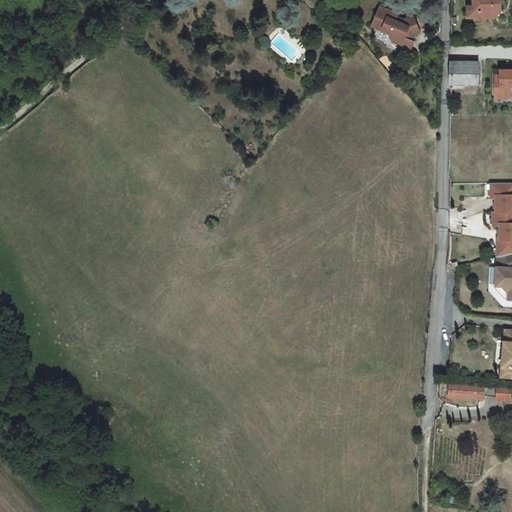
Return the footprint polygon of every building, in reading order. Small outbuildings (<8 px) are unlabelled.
[(472,0),(472,5),(467,5),(467,17),(474,16),(474,20),(485,20),(485,17),(493,17),(493,9),(500,9),(499,0),(472,0)] [(381,6),(372,25),(390,32),(393,39),(403,44),(404,47),(411,50),(415,41),(412,40),(415,33),(421,31),(414,16),(405,20),(397,17),(399,14),(381,6)] [(450,75),(450,85),(478,86),(479,62),(450,61),(450,66),(450,75)] [(500,75),(495,75),(495,96),(511,96),(511,69),(500,69),(500,75)] [(511,182),(491,183),(491,197),(496,197),(496,211),(493,211),(493,225),(500,225),(500,222),(511,222),(511,182)] [(210,218),(203,225),(211,232),(218,224),(210,218)] [(511,222),(500,222),(500,225),(500,238),(498,238),(498,255),(502,254),(511,251),(511,222)] [(511,251),(502,254),(502,267),(497,267),(497,275),(495,277),(495,282),(495,283),(497,285),(501,284),(506,291),(506,299),(511,299),(511,251)] [(494,285),(506,299),(506,291),(501,284),(497,285),(494,285)] [(511,327),(507,327),(505,340),(509,340),(507,363),(503,363),(501,375),(511,376),(511,327)] [(449,379),(448,394),(482,397),(482,381),(449,379)] [(495,400),(511,402),(511,393),(511,388),(497,386),(495,400)]
